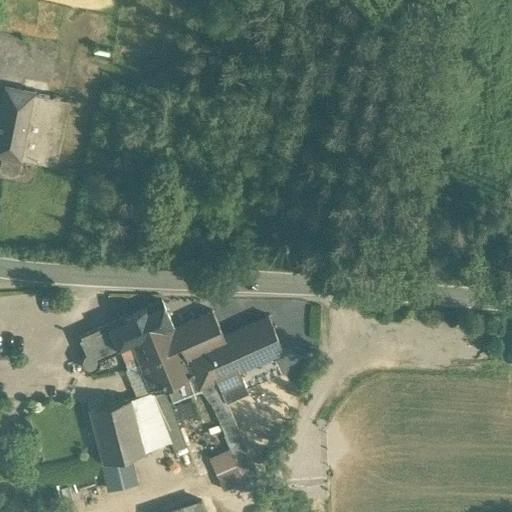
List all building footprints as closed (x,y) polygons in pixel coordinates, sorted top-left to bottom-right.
[(34,92),(6,86),(0,113),(0,152),(20,157),(34,92)] [(34,92),(20,157),(36,160),(41,133),(49,95),(34,92)] [(41,133),(36,160),(49,163),(54,135),(41,133)] [(162,298),(109,321),(120,349),(133,343),(174,326),(162,298)] [(137,354),(139,359),(181,341),(194,371),(211,364),(217,379),(239,370),(284,350),(268,314),(224,334),(212,308),(174,326),(133,343),(137,354)] [(120,349),(109,321),(78,334),(86,352),(84,353),(81,360),(84,367),(90,370),(98,367),(100,360),(100,358),(120,349)] [(181,341),(139,359),(152,389),(152,390),(163,385),(183,376),(194,371),(181,341)] [(133,343),(120,349),(125,359),(137,354),(133,343)] [(211,364),(194,371),(199,384),(211,403),(217,415),(231,446),(246,478),(259,473),(226,398),(217,379),(211,364)] [(239,370),(217,379),(226,398),(248,389),(239,370)] [(194,371),(183,376),(203,421),(217,415),(211,403),(199,384),(194,371)] [(217,415),(203,421),(183,376),(163,385),(185,444),(203,436),(212,455),(231,446),(217,415)] [(163,385),(152,390),(152,389),(131,397),(145,450),(170,440),(174,449),(185,444),(163,385)] [(131,397),(89,407),(103,461),(128,455),(145,451),(145,450),(131,397)] [(231,446),(212,455),(216,464),(213,465),(224,489),(246,478),(231,446)] [(128,455),(103,461),(110,488),(135,482),(128,455)] [(205,511),(202,499),(163,511),(205,511)]
